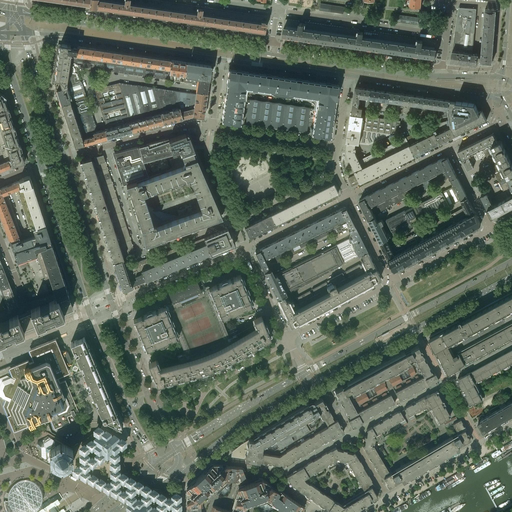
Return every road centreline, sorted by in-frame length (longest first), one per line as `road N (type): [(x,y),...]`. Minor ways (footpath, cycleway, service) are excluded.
road 1 (secondary): [(443,75),(76,21)]
road 2 (secondary): [(511,261),(304,372)]
road 3 (secondary): [(310,385),(511,279)]
road 4 (secondary): [(24,32),(220,58)]
road 5 (residential): [(271,43),(76,21)]
road 6 (residential): [(105,146),(87,85),(119,77),(216,91)]
road 7 (residential): [(361,511),(511,423)]
road 8 (residential): [(442,67),(271,43)]
road 9 (secondary): [(175,451),(111,303)]
road 10 (secondary): [(185,472),(236,429),(310,385)]
road 11 (secondary): [(347,76),(498,96)]
road 12 (secondary): [(304,372),(175,451)]
road 13 (residential): [(111,303),(243,248)]
road 14 (secondary): [(7,32),(9,67),(40,164)]
road 15 (secondary): [(63,156),(24,32)]
road 16 (residential): [(337,145),(210,126)]
road 17 (secondary): [(220,58),(347,76)]
road 18 (secondary): [(40,164),(79,283)]
